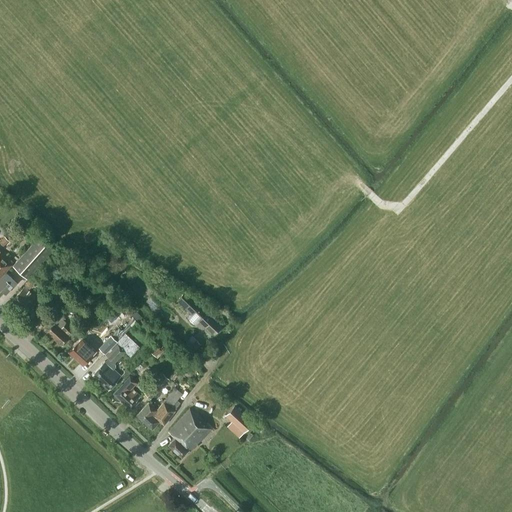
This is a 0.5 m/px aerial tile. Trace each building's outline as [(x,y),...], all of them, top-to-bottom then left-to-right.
[(12,265),(27,278),(53,248),(39,235),(12,265)] [(0,242),(3,246),(9,240),(4,236),(0,239),(0,242)] [(0,275),(12,262),(6,256),(0,250),(0,275)] [(7,271),(6,272),(0,277),(0,290),(4,294),(17,281),(7,271)] [(35,305),(39,301),(23,287),(11,299),(25,312),(33,304),(35,305)] [(208,310),(207,312),(199,304),(197,305),(184,292),(176,300),(190,314),(187,317),(195,325),(199,321),(203,325),(206,326),(213,333),(220,326),(218,324),(219,323),(214,317),(208,310)] [(73,339),(78,334),(55,313),(49,319),(51,321),(44,329),(61,345),(69,336),(73,339)] [(111,334),(98,347),(105,353),(122,336),(116,330),(112,335),(111,334)] [(120,375),(113,369),(115,366),(114,362),(125,351),(130,356),(139,346),(124,332),(122,336),(105,353),(109,357),(106,360),(104,361),(92,374),(108,389),(120,375)] [(82,365),(94,351),(80,338),(68,352),(82,365)] [(194,351),(201,344),(196,338),(188,345),(194,351)] [(148,350),(155,342),(153,340),(152,341),(150,339),(146,344),(146,347),(148,350)] [(161,350),(155,344),(149,350),(155,356),(161,350)] [(176,351),(172,355),(178,360),(182,356),(176,351)] [(144,392),(150,398),(169,378),(162,372),(144,392)] [(139,395),(131,388),(137,382),(129,375),(112,393),(130,410),(138,401),(135,399),(139,395)] [(157,407),(155,409),(147,401),(135,414),(151,428),(158,420),(163,423),(179,402),(176,400),(185,390),(177,383),(157,407)] [(235,406),(227,415),(245,430),(253,421),(235,406)] [(189,451),(210,428),(189,408),(168,431),(174,437),(167,444),(181,456),(187,449),(189,451)]
